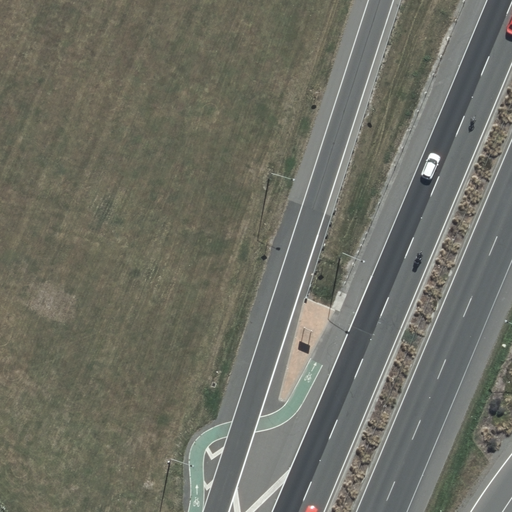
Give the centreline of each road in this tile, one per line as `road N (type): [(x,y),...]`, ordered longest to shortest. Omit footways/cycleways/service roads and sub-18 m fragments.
road 1 (trunk): [(300,511),(511,6)]
road 2 (trunk): [(216,511),(380,0)]
road 3 (trunk): [(511,200),(381,511)]
